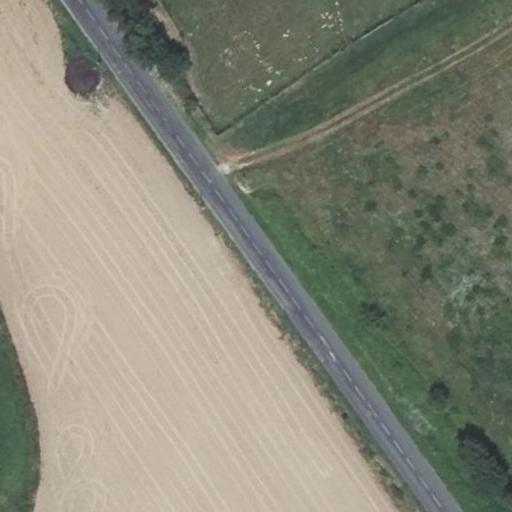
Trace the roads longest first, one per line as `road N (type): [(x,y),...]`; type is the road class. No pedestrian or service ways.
road 1 (tertiary): [(444,511),(78,0)]
road 2 (track): [(209,181),(369,51),(466,0)]
